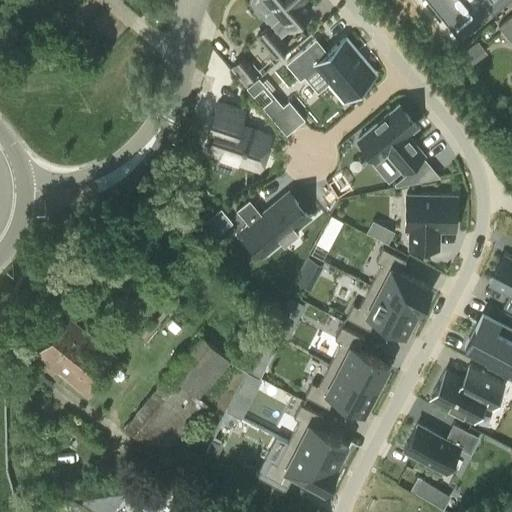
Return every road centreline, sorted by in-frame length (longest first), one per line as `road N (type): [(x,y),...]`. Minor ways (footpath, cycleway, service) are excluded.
road 1 (residential): [(343,511),(479,246),(484,207),(471,149),(348,0)]
road 2 (residential): [(16,229),(75,212),(135,178),(159,147),(161,126)]
road 3 (residential): [(161,126),(100,171),(21,183)]
road 4 (residential): [(161,126),(196,0)]
